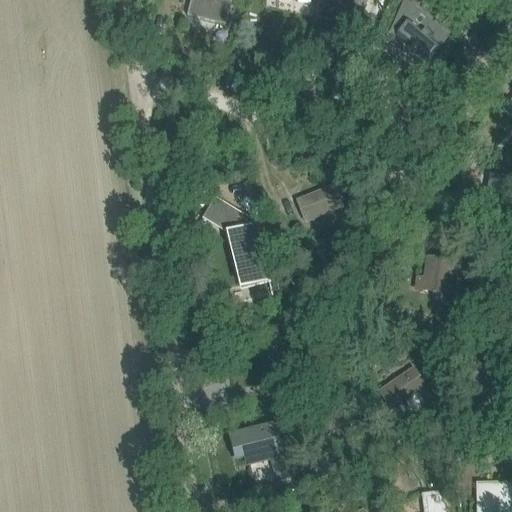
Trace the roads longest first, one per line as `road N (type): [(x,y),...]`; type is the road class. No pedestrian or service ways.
road 1 (residential): [(194,511),(134,69)]
road 2 (residential): [(511,231),(403,164),(309,119),(134,69)]
road 3 (residential): [(324,467),(511,452)]
